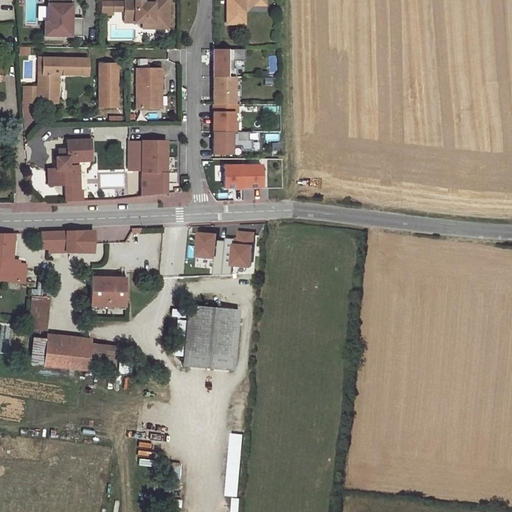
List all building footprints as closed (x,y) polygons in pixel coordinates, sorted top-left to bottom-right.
[(71,0),(47,0),(47,23),(44,23),(44,36),(82,37),(82,18),(71,18),(71,0)] [(153,29),(167,29),(167,0),(134,0),(134,1),(124,1),(124,3),(113,3),(113,11),(124,11),(124,19),(134,19),(134,23),(142,23),(145,20),(153,20),(153,29)] [(225,0),(226,24),(244,24),(244,11),(250,5),(254,0),(225,0)] [(113,11),(113,3),(101,2),(101,15),(113,15),(113,11)] [(145,20),(142,23),(142,28),(153,29),(153,20),(145,20)] [(212,49),(212,76),(233,76),(235,76),(235,67),(232,67),(232,60),(244,60),(244,48),(235,48),(212,49)] [(88,58),(42,58),(42,74),(38,74),(38,87),(38,102),(57,102),(57,75),(87,75),(88,58)] [(104,107),(121,107),(121,64),(103,65),(104,107)] [(141,109),(162,108),(161,93),(165,93),(165,69),(141,70),(141,109)] [(212,76),(212,104),(216,104),(234,103),(233,76),(212,76)] [(38,102),(38,87),(23,87),(23,102),(38,102)] [(212,131),(233,131),(233,121),(233,112),(236,112),(236,103),(234,103),(216,104),(216,111),(212,112),(212,131)] [(233,131),(212,131),(212,153),(233,153),(233,146),(240,146),(240,150),(250,150),(250,139),(246,139),(246,131),(236,131),(233,131)] [(64,185),(69,185),(69,178),(78,177),(77,166),(76,166),(76,162),(90,161),(89,141),(66,142),(66,151),(57,151),(58,159),(55,159),(55,170),(47,171),(48,186),(64,185)] [(142,172),(142,197),(166,194),(166,143),(128,144),(128,172),(142,172)] [(241,164),(223,164),(223,185),(233,185),(233,187),(241,187),(241,164)] [(260,164),(241,164),(241,187),(250,187),(249,185),(260,185),(260,164)] [(78,192),(78,177),(69,178),(69,185),(64,185),(65,193),(78,192)] [(65,193),(65,202),(81,202),(81,192),(78,192),(65,193)] [(95,234),(95,232),(64,231),(41,233),(41,248),(65,248),(65,252),(94,252),(94,251),(98,251),(99,234),(95,234)] [(9,263),(12,235),(0,234),(0,279),(24,282),(25,265),(9,263)] [(100,278),(91,278),(90,308),(95,308),(95,301),(120,301),(120,309),(124,309),(125,267),(121,267),(121,275),(117,275),(117,278),(100,278)] [(38,290),(37,297),(46,298),(48,282),(39,281),(38,290)] [(33,323),(33,330),(40,330),(46,331),(49,298),(46,298),(37,297),(32,296),(28,322),(33,323)] [(95,301),(95,308),(120,309),(120,301),(95,301)] [(238,310),(188,306),(183,365),(233,370),(238,310)] [(31,343),(33,344),(38,344),(40,330),(33,330),(31,343)] [(44,345),(42,366),(88,370),(90,347),(45,342),(44,345)] [(33,344),(30,365),(42,366),(44,345),(38,344),(33,344)] [(88,370),(112,372),(114,350),(90,347),(88,370)]
